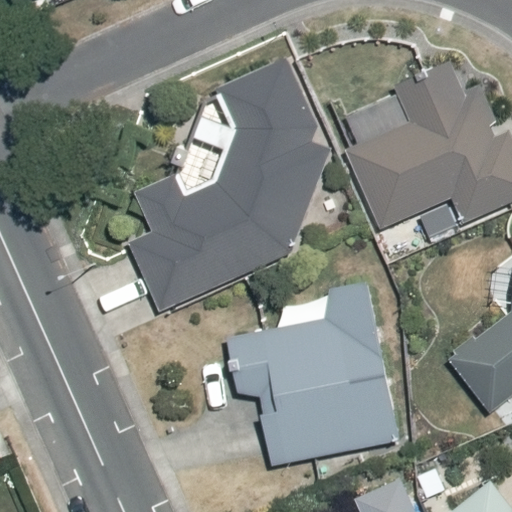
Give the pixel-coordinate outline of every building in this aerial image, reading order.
[(131,245),(161,314),(295,256),(332,152),(288,60),(217,92),(235,132),(215,181),(187,195),(179,177),(137,195),(154,234),(131,245)] [(412,123),(348,153),(382,231),(454,201),(465,228),(511,205),(511,152),(504,137),(492,144),(477,115),(468,121),(443,68),(397,88),(412,123)] [(402,443),(368,284),(333,292),(327,322),(228,339),(238,398),(255,401),(273,471),(402,443)] [(511,317),(450,361),(492,416),(511,400),(511,317)] [(361,511),(416,511),(404,483),(358,503),(361,511)] [(511,511),(511,507),(494,484),(458,511),(511,511)]
